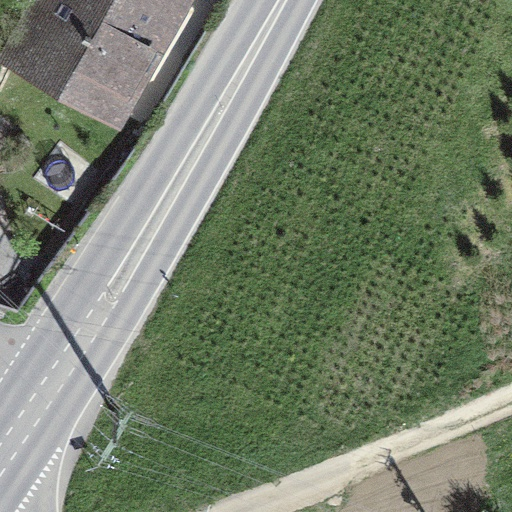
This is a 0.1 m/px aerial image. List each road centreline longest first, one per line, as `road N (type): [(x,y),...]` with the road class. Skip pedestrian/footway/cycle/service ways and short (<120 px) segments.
road 1 (tertiary): [(282,0),(127,269),(0,460)]
road 2 (track): [(227,511),(511,395)]
